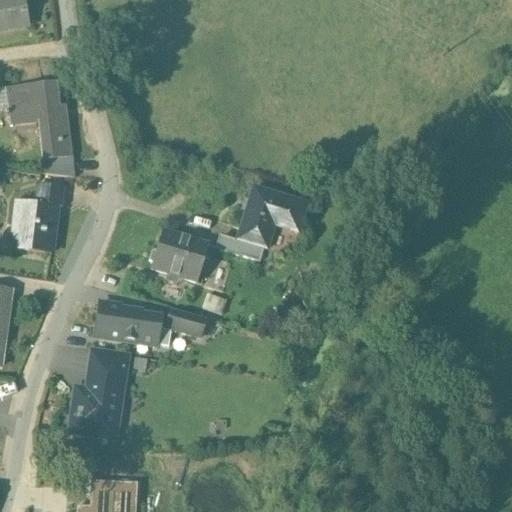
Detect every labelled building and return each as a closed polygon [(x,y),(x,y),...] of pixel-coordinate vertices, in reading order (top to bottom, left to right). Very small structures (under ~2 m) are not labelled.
[(0,0),(0,32),(27,28),(22,0),(0,0)] [(55,85),(6,91),(10,126),(38,123),(43,163),(70,160),(65,117),(59,118),(55,85)] [(70,160),(43,163),(45,177),(74,180),(72,160),(70,160)] [(62,191),(38,188),(36,201),(57,204),(61,204),(62,191)] [(306,208),(252,191),(235,244),(242,246),(265,253),(273,230),(296,237),(306,208)] [(36,207),(16,205),(14,225),(20,226),(17,250),(10,249),(10,250),(50,255),(57,204),(36,201),(36,207)] [(207,249),(162,235),(156,254),(151,255),(148,263),(152,267),(150,272),(195,286),(207,249)] [(235,244),(218,238),(214,252),(237,260),(237,259),(238,259),(242,246),(235,244)] [(141,316),(119,313),(120,310),(98,306),(93,339),(156,349),(160,321),(140,318),(141,316)] [(204,322),(170,312),(165,331),(199,341),(204,322)] [(123,384),(87,378),(85,392),(75,390),(68,435),(114,442),(123,384)] [(133,511),(135,488),(92,485),(90,510),(75,509),(74,511),(133,511)]
